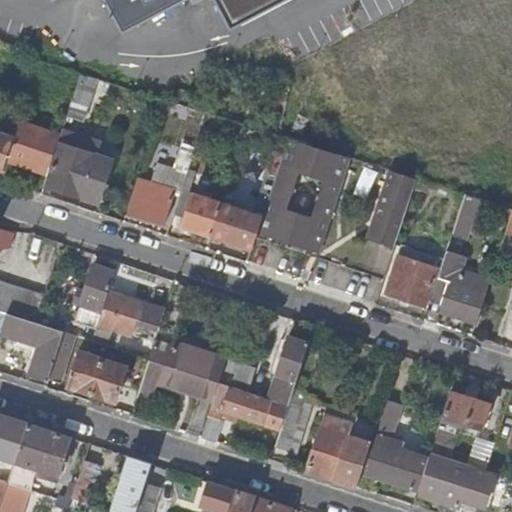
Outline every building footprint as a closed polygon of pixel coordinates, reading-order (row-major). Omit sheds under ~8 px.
[(183,0),(99,0),(117,34),(183,0)] [(217,0),(233,30),(289,0),(217,0)] [(83,74),(81,73),(67,114),(85,120),(97,78),(83,74)] [(164,99),(154,96),(149,112),(159,116),(161,109),(164,99)] [(179,104),(164,99),(161,109),(176,114),(179,104)] [(47,172),(61,132),(21,118),(15,137),(7,159),(47,172)] [(103,138),(63,125),(61,132),(47,172),(44,183),(97,201),(111,158),(98,153),(103,138)] [(7,159),(15,137),(0,132),(0,168),(4,170),(7,159)] [(333,152),(290,139),(275,183),(264,216),(259,230),(303,244),(320,250),(348,170),(385,181),(367,236),(396,246),(419,179),(337,153),(333,152)] [(184,140),(180,151),(193,155),(197,144),(184,140)] [(193,155),(180,151),(171,177),(184,182),(189,166),(193,155)] [(189,166),(184,182),(174,213),(186,217),(183,226),(211,235),(223,202),(188,191),(191,181),(193,181),(197,169),(189,166)] [(176,189),(139,177),(127,212),(164,223),(176,189)] [(255,213),(223,202),(211,235),(250,248),(262,215),(264,216),(275,183),(266,180),(255,213)] [(481,199),(466,194),(460,210),(475,215),(481,199)] [(467,256),(448,248),(441,269),(438,278),(431,299),(440,302),(438,311),(476,324),(490,279),(462,270),(467,256)] [(438,278),(441,269),(399,255),(387,293),(424,306),(434,276),(438,278)] [(102,312),(109,288),(115,271),(93,264),(80,304),(77,303),(72,319),(87,324),(92,309),(102,312)] [(0,308),(35,321),(44,294),(0,279),(0,308)] [(159,329),(167,306),(109,288),(102,312),(94,336),(117,343),(121,330),(132,333),(136,322),(159,329)] [(64,330),(35,321),(0,308),(0,331),(0,332),(38,344),(29,374),(49,381),(50,378),(57,353),(64,330)] [(227,357),(228,354),(173,335),(170,343),(156,339),(150,359),(144,379),(138,396),(153,400),(159,379),(214,397),(219,382),(227,357)] [(294,388),(309,343),(287,336),(275,374),(282,376),(275,400),(289,405),(294,388)] [(92,394),(103,358),(78,350),(67,386),(92,394)] [(57,353),(50,378),(62,382),(70,357),(57,353)] [(144,379),(150,359),(139,355),(133,376),(144,379)] [(256,366),(227,357),(219,382),(248,391),(256,366)] [(127,365),(103,358),(92,394),(116,401),(127,365)] [(272,399),(219,382),(214,397),(212,406),(265,422),(272,399)] [(306,391),(294,388),(289,405),(282,427),(280,432),(275,447),(290,451),(299,424),(305,426),(311,407),(302,404),(306,391)] [(490,403),(451,391),(443,416),(482,428),(490,403)] [(289,405),(275,400),(272,399),(265,422),(276,426),(282,427),(289,405)] [(398,410),(383,406),(372,442),(362,473),(419,491),(430,456),(403,448),(388,443),(390,436),(398,410)] [(0,412),(0,456),(15,461),(27,422),(0,412)] [(222,418),(209,414),(202,438),(215,442),(222,418)] [(56,481),(71,436),(27,422),(15,461),(37,468),(35,474),(56,481)] [(362,473),(372,442),(321,426),(307,471),(357,488),(362,473)] [(405,441),(390,436),(388,443),(403,448),(405,441)] [(436,436),(431,452),(442,456),(447,440),(436,436)] [(89,442),(72,496),(82,499),(101,445),(89,442)] [(486,470),(493,448),(477,443),(470,465),(486,470)] [(419,491),(418,494),(461,508),(463,500),(486,506),(497,473),(486,470),(470,465),(442,456),(431,452),(430,456),(419,491)] [(130,455),(112,509),(121,511),(135,511),(145,481),(152,462),(130,455)] [(0,477),(0,509),(9,482),(9,480),(0,477)] [(145,481),(135,511),(152,511),(158,494),(161,486),(145,481)] [(0,509),(0,511),(20,511),(28,488),(9,482),(0,509)] [(236,490),(229,511),(250,511),(256,496),(236,490)] [(152,511),(170,511),(174,499),(158,494),(152,511)] [(288,511),(290,507),(256,496),(250,511),(288,511)]
